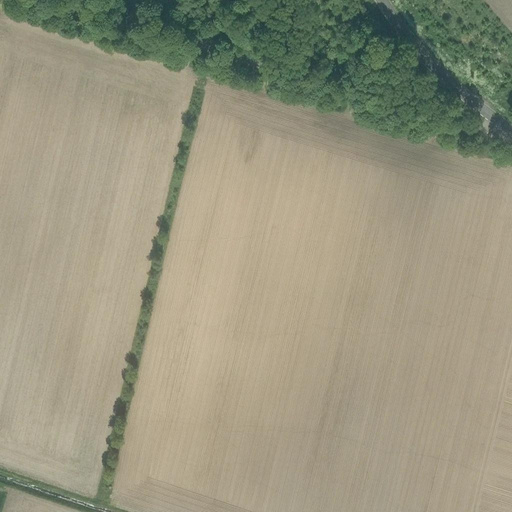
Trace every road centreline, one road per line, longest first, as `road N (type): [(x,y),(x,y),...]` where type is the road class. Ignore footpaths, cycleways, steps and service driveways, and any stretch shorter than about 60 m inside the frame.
road 1 (unclassified): [(55,0),(500,128)]
road 2 (tertiary): [(500,128),(435,75),(380,0)]
